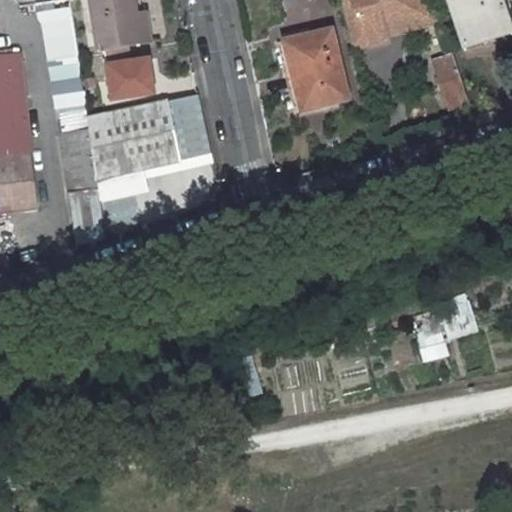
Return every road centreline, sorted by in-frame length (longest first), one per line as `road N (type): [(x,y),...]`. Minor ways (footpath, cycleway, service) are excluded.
road 1 (unknown): [(73,285),(43,53),(9,23),(4,0)]
road 2 (unclassified): [(0,309),(257,224)]
road 3 (unclassified): [(257,224),(511,141)]
road 4 (residential): [(212,0),(257,224)]
